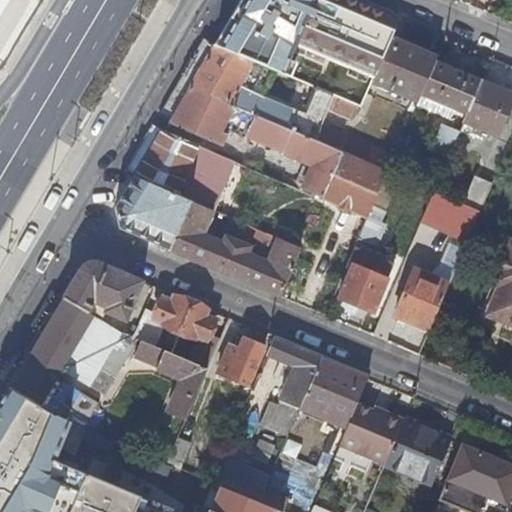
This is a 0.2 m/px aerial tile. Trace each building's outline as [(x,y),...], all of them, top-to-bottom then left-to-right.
[(348,107),(356,110),(367,86),(387,39),(396,17),(356,0),(237,0),(234,6),(210,47),(271,74),(314,92),(329,99),(348,107)] [(376,65),(367,86),(414,105),(416,99),(431,65),(433,59),(387,39),(376,65)] [(210,47),(185,89),(312,143),(318,127),(325,110),(329,99),(314,92),(302,120),(260,102),(271,74),(210,47)] [(431,65),(416,99),(462,118),(476,85),(431,65)] [(462,118),(459,125),(495,140),(511,100),(476,85),(462,118)] [(166,122),(164,124),(216,144),(224,130),(296,160),(297,157),(311,163),(301,187),(292,183),(294,179),(274,171),(270,180),(318,199),(337,154),(312,143),(185,89),(184,91),(166,122)] [(348,107),(329,99),(325,110),(343,118),(348,107)] [(318,127),(312,143),(337,154),(361,164),(368,148),(344,138),(346,134),(336,130),(334,133),(318,127)] [(444,160),(455,135),(436,127),(425,152),(444,160)] [(159,134),(131,180),(138,183),(169,196),(197,149),(159,134)] [(378,188),(384,174),(361,164),(337,154),(318,199),(318,201),(364,221),(369,210),(378,188)] [(378,188),(369,210),(382,215),(397,179),(384,174),(378,188)] [(460,206),(477,213),(488,186),(471,179),(460,206)] [(138,183),(114,223),(117,232),(276,300),(297,249),(169,196),(138,183)] [(460,206),(430,193),(420,217),(467,237),(477,213),(460,206)] [(367,221),(363,243),(383,246),(387,225),(367,221)] [(354,246),(339,280),(344,282),(336,302),(373,317),(396,264),(354,246)] [(488,285),(497,289),(511,254),(511,249),(504,246),(488,285)] [(511,254),(497,289),(503,292),(500,299),(494,296),(486,315),(511,326),(511,254)] [(57,302),(84,317),(89,307),(101,312),(99,316),(121,324),(137,284),(96,266),(73,275),(57,302)] [(391,322),(425,336),(445,288),(411,274),(391,322)] [(173,337),(186,305),(169,298),(166,305),(155,301),(149,317),(146,323),(156,327),(154,329),(156,330),(173,337)] [(26,355),(5,391),(36,409),(42,398),(55,405),(63,391),(50,385),(54,378),(64,360),(81,369),(71,386),(85,393),(86,391),(99,398),(109,378),(103,374),(95,371),(114,336),(115,334),(84,317),(57,302),(26,355)] [(186,305),(173,337),(191,345),(192,343),(201,347),(207,332),(210,324),(201,320),(204,312),(186,305)] [(149,317),(140,313),(128,343),(134,345),(142,348),(148,334),(154,336),(156,330),(154,329),(156,327),(146,323),(149,317)] [(511,326),(486,315),(483,324),(511,336),(511,326)] [(206,364),(217,336),(207,332),(201,347),(192,343),(191,345),(190,347),(193,349),(188,361),(190,362),(192,358),(206,364)] [(114,336),(95,371),(103,374),(116,350),(129,358),(134,345),(128,343),(114,336)] [(318,360),(270,340),(262,359),(291,371),(275,407),(267,404),(257,427),(285,438),(295,413),(318,360)] [(151,352),(165,358),(169,347),(155,342),(151,352)] [(244,389),(260,351),(237,342),(233,352),(225,349),(213,376),(244,389)] [(142,348),(134,345),(129,358),(129,359),(151,370),(150,373),(175,384),(163,412),(165,417),(181,424),(202,373),(165,358),(151,352),(142,348)] [(81,369),(64,360),(54,378),(71,386),(81,369)] [(318,360),(295,413),(341,433),(352,405),(363,380),(318,360)] [(269,511),(256,506),(243,501),(217,490),(208,511),(163,511),(57,466),(44,460),(48,447),(56,448),(64,426),(62,425),(36,409),(5,391),(0,398),(0,511),(269,511)] [(341,433),(335,446),(382,466),(402,422),(385,415),(383,418),(370,413),(352,405),(341,433)] [(372,409),(370,413),(383,418),(385,415),(372,409)] [(68,416),(64,426),(79,432),(83,423),(68,416)] [(158,416),(151,429),(167,437),(174,423),(158,416)] [(382,466),(382,467),(428,487),(448,442),(402,422),(382,466)] [(260,440),(253,460),(271,466),(278,446),(260,440)] [(171,446),(163,467),(176,473),(185,452),(171,446)] [(511,487),(511,472),(457,449),(434,505),(449,511),(477,511),(482,503),(502,511),(511,487)] [(243,501),(256,506),(262,492),(267,480),(220,460),(209,487),(217,490),(243,501)] [(262,492),(256,506),(269,511),(281,511),(286,502),(262,492)]
